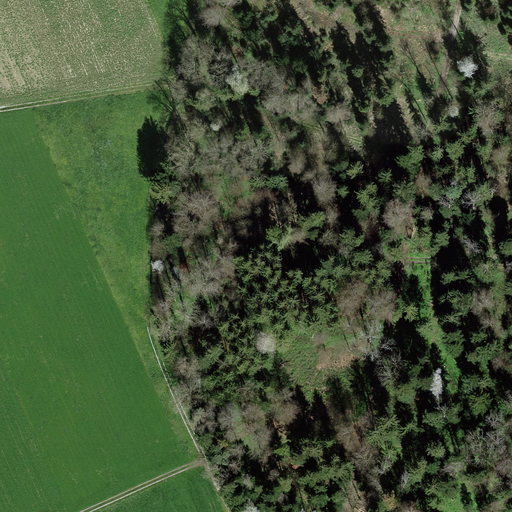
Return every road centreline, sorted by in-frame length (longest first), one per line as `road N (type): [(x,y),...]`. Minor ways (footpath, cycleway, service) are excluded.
road 1 (track): [(88,511),(203,460),(151,321),(154,175),(194,0)]
road 2 (track): [(458,0),(347,511)]
road 3 (track): [(0,110),(177,83)]
